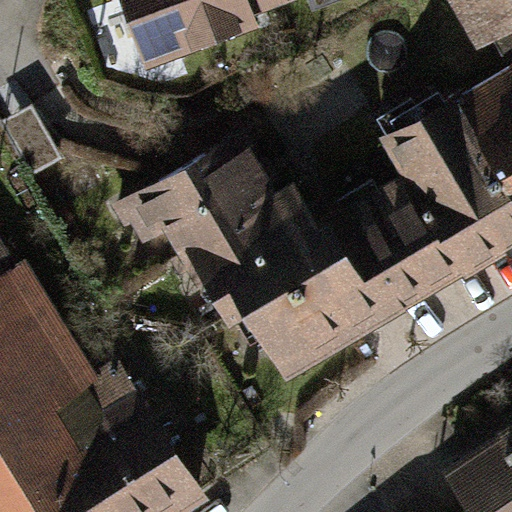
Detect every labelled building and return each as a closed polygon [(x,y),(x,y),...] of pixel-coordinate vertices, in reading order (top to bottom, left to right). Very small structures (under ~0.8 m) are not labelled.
[(130,0),(152,57),(254,18),(247,0),(130,0)] [(511,0),(460,0),(483,40),(495,33),(511,64),(511,0)] [(511,66),(462,97),(511,178),(511,66)] [(511,232),(511,178),(462,97),(459,92),(391,133),(415,173),(383,191),(375,181),(316,216),(296,183),(280,194),(242,133),(122,205),(130,218),(147,208),(159,227),(170,221),(187,250),(178,256),(184,268),(202,257),(241,322),(260,312),(292,365),(511,232)] [(0,511),(169,511),(203,490),(120,363),(87,381),(112,416),(79,437),(57,406),(84,388),(78,371),(70,357),(0,242),(0,237),(4,235),(0,228),(0,511)] [(511,511),(511,429),(511,431),(511,432),(457,469),(483,508),(486,511),(511,511)]
